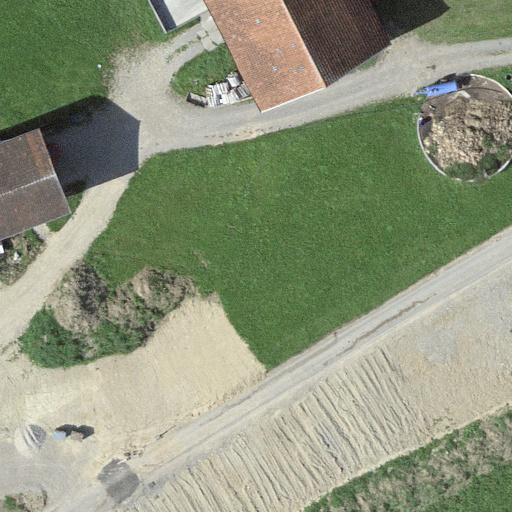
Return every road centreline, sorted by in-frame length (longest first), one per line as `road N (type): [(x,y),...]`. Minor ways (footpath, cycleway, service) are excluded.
road 1 (track): [(511,52),(419,69),(246,123),(154,132),(119,165),(93,220),(0,335)]
road 2 (unclassified): [(85,511),(511,254)]
road 3 (track): [(0,477),(129,481)]
